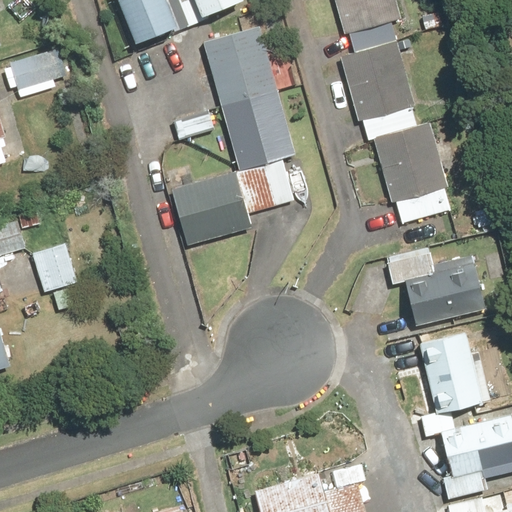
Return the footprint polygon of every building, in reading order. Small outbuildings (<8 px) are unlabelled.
[(184,0),(129,0),(147,42),(193,22),(184,0)] [(207,0),(212,12),(242,0),(207,0)] [(340,0),(355,51),(404,37),(399,17),(406,15),(401,0),(340,0)] [(0,51),(9,49),(0,17),(0,51)] [(267,23),(209,39),(244,168),(287,156),(302,151),(267,23)] [(380,135),(422,123),(416,105),(423,103),(404,37),(355,51),(343,54),(362,120),(369,118),(375,136),(380,135)] [(13,60),(14,63),(8,65),(14,86),(20,84),(24,96),(68,83),(58,47),(13,60)] [(0,190),(8,189),(1,165),(20,160),(0,93),(0,190)] [(179,118),(184,137),(220,127),(215,108),(179,118)] [(405,222),(456,207),(450,186),(455,185),(436,118),(422,123),(380,135),(405,222)] [(175,186),(191,244),(261,225),(257,210),(299,198),(287,156),(244,168),(175,186)] [(23,216),(0,221),(0,254),(31,246),(23,216)] [(51,291),(56,289),(63,310),(81,304),(74,283),(84,279),(71,240),(37,251),(51,291)] [(407,280),(418,323),(485,307),(474,262),(429,273),(424,251),(381,262),(386,285),(407,280)] [(0,312),(0,364),(14,361),(0,312)] [(478,352),(472,328),(426,339),(443,411),(498,398),(486,350),(478,352)] [(497,487),(494,473),(511,468),(511,412),(449,428),(459,471),(449,474),(455,498),(497,487)] [(323,472),(262,489),(267,511),(365,511),(358,482),(328,490),(323,472)] [(492,494),(453,504),(454,511),(511,511),(511,500),(494,505),(492,494)]
